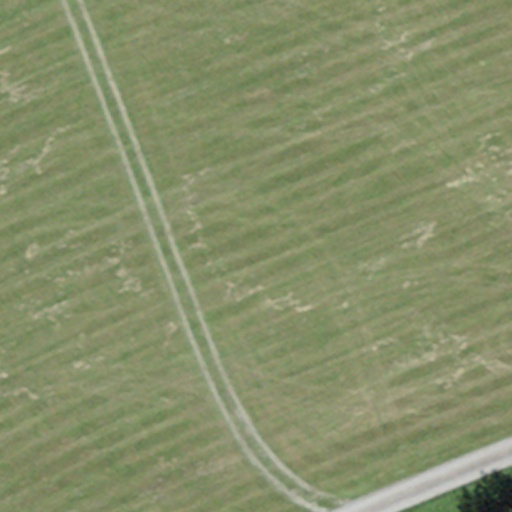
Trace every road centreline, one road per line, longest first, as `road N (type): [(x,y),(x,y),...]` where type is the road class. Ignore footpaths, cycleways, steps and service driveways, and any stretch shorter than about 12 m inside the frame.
road 1 (track): [(74,0),(208,346),(255,444),(282,481),(323,511)]
road 2 (track): [(511,461),(381,511)]
